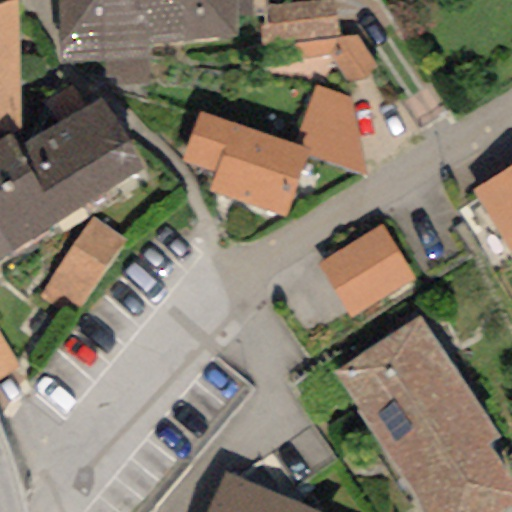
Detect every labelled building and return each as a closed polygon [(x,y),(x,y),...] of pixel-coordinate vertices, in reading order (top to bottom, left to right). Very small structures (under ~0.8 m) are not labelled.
[(8,0),(0,3),(0,75),(18,75),(16,0),(8,0)] [(57,0),(62,61),(103,59),(103,85),(146,81),(145,42),(141,0),(57,0)] [(141,0),(145,42),(213,37),(211,0),(141,0)] [(211,0),(213,37),(234,36),(233,14),(251,13),(250,0),(211,0)] [(330,56),(347,80),(364,80),(375,67),(355,35),(339,37),(333,0),(324,0),(268,6),(271,45),(292,44),(294,60),(330,56)] [(0,129),(20,129),(18,75),(0,75),(0,129)] [(316,85),(293,143),(308,148),(306,154),(365,176),(353,100),(316,85)] [(142,170),(99,100),(20,148),(13,133),(0,140),(0,227),(12,249),(142,170)] [(293,143),(196,112),(181,162),(213,172),(207,192),(286,218),(306,154),(308,148),(293,143)] [(511,168),(472,192),(511,258),(511,168)] [(91,217),(42,295),(75,316),(125,239),(91,217)] [(382,225),(315,266),(347,317),(413,276),(382,225)] [(0,258),(12,249),(0,227),(0,258)] [(498,440),(421,317),(332,372),(420,511),(511,511),(511,484),(488,446),(498,440)] [(310,511),(227,476),(210,511),(310,511)]
